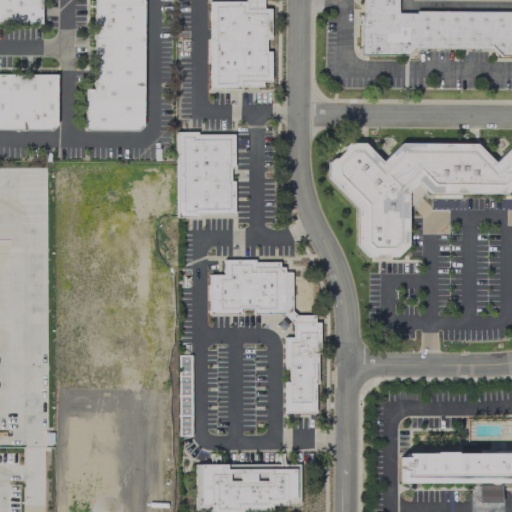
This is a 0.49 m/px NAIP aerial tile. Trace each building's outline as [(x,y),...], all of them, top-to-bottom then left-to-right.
[(39,0),(0,0),(0,23),(39,24),(39,0)] [(92,0),(142,0),(142,125),(136,131),(83,131),(83,90),(92,89),(92,0)] [(208,1),(243,1),(243,0),(261,0),(261,9),(268,9),(268,38),(263,38),(263,51),(268,51),(268,81),(260,81),(260,86),(239,86),(239,88),(208,88),(208,1)] [(395,0),(395,13),(414,13),(414,11),(511,11),(511,55),(498,55),(488,45),(415,44),(403,54),(358,54),(359,15),(365,10),(365,0),(395,0)] [(0,74),(54,74),(55,123),(50,129),(0,128),(0,74)] [(174,132),(194,132),(194,134),(231,134),(231,168),(228,168),(228,180),(231,180),(231,214),(195,214),(195,216),(175,216),(174,132)] [(325,162),(326,177),(356,207),(354,245),(366,257),(370,257),(373,254),(385,254),(388,256),(393,257),(404,245),(404,207),(423,188),(427,192),(503,193),(510,186),(511,186),(511,144),(510,144),(491,162),(473,143),(397,143),(379,161),(361,143),(346,142),(342,145),(342,149),(332,158),(328,158),(325,162)] [(282,413),(312,412),(312,383),(315,383),(314,348),(317,347),(316,322),(313,322),(313,315),(294,315),(289,310),(289,272),(282,272),(282,266),(277,266),(277,261),(252,262),(252,259),(221,259),(221,274),(206,274),(206,314),(239,314),(239,309),(250,309),(250,314),(281,314),(291,323),(291,337),(281,337),(281,369),(286,369),(286,381),(282,381),(282,413)] [(64,416),(117,416),(115,510),(62,509),(64,416)] [(511,484),(508,484),(508,483),(497,483),(497,484),(499,484),(499,502),(476,502),(477,485),(478,485),(478,483),(395,482),(394,470),(397,470),(397,457),(403,456),(403,453),(430,453),(430,451),(451,451),(451,453),(477,453),(477,449),(511,449),(511,484)] [(193,465),(297,464),(297,504),(268,504),(268,509),(239,510),(239,511),(208,511),(208,509),(193,509),(193,465)]
